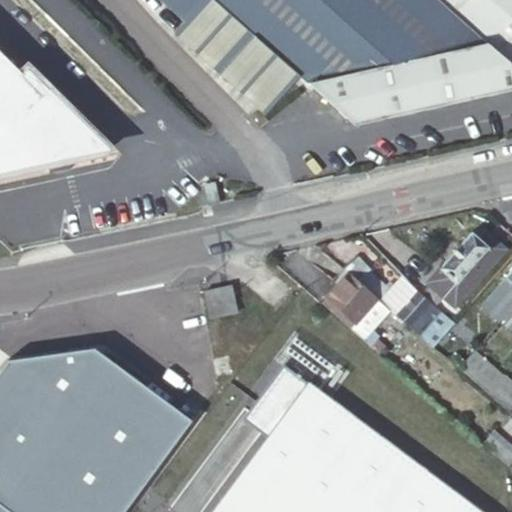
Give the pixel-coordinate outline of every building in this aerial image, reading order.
[(203,0),(166,0),(187,18),(203,0)] [(308,66),(228,0),(203,0),(187,18),(177,30),(267,109),(308,66)] [(480,38),(436,0),(228,0),(308,66),(317,74),(480,38)] [(511,0),(436,0),(480,38),(317,74),(355,122),(511,88),(511,0)] [(21,73),(0,52),(0,173),(48,162),(49,172),(59,170),(71,167),(68,158),(109,148),(27,67),(21,73)] [(506,250),(490,234),(483,241),(470,232),(438,268),(426,283),(455,308),(506,250)] [(387,309),(433,348),(453,325),(441,313),(418,293),(402,276),(389,290),(351,255),(340,266),(348,273),(387,309)] [(505,316),(511,307),(511,270),(486,300),(505,316)] [(361,339),(387,309),(348,273),(326,297),(329,300),(323,306),(361,339)] [(236,314),(230,286),(204,292),(209,318),(236,314)] [(329,300),(326,297),(320,303),(323,306),(329,300)] [(122,511),(191,420),(93,346),(7,359),(0,367),(0,506),(8,511),(122,511)] [(508,413),(511,408),(511,385),(473,353),(459,370),(508,413)] [(476,511),(280,364),(238,419),(268,442),(215,511),(476,511)] [(511,421),(503,430),(511,437),(511,421)] [(511,447),(492,431),(482,443),(507,465),(511,458),(511,447)]
